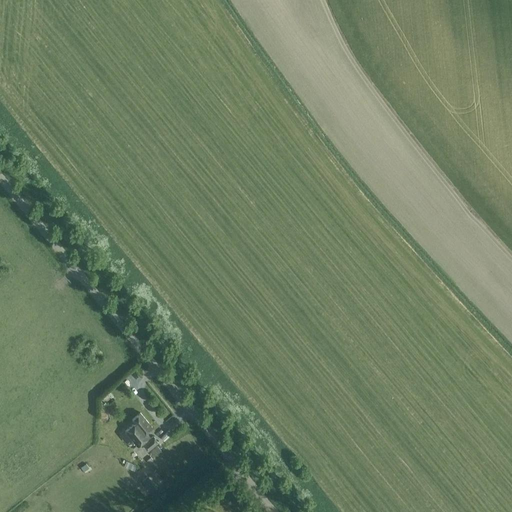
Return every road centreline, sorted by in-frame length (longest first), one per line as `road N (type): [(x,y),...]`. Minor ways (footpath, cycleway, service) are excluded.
road 1 (track): [(0,121),(322,511)]
road 2 (tertiary): [(274,511),(0,176)]
